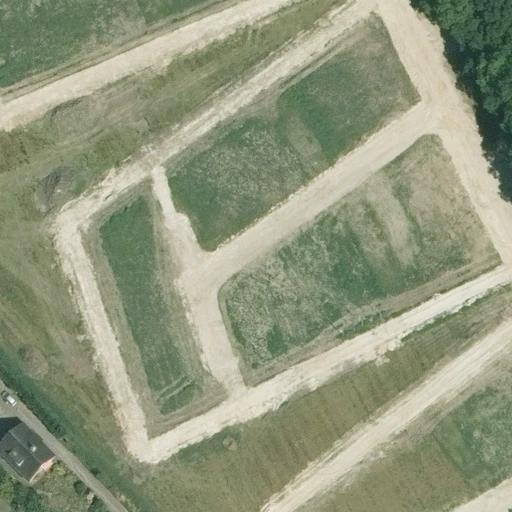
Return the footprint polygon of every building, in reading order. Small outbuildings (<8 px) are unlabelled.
[(119,0),(119,1),(97,10),(113,48),(136,38),(126,15),(137,10),(132,0),(119,0)] [(188,0),(194,13),(217,3),(215,0),(188,0)] [(71,13),(60,17),(69,40),(80,35),(90,58),(113,48),(97,10),(74,20),(71,13)] [(40,35),(17,44),(33,82),(56,72),(47,49),(58,44),(48,22),(37,27),(40,35)] [(354,30),(337,43),(359,74),(376,61),(354,30)] [(337,43),(320,55),(342,86),(359,74),(337,43)] [(0,69),(1,69),(11,92),(33,82),(17,44),(0,51),(0,69)] [(320,55),(304,67),(326,97),(342,86),(320,55)] [(304,67),(286,79),(309,110),(326,97),(304,67)] [(386,104),(379,109),(386,118),(393,114),(386,104)] [(251,105),(233,118),(256,148),(273,136),(251,105)] [(393,114),(386,118),(393,128),(400,123),(393,114)] [(233,118),(217,130),(239,160),(256,148),(233,118)] [(353,128),(346,132),(353,142),(360,137),(353,128)] [(217,130),(200,142),(222,172),(239,160),(217,130)] [(360,137),(353,142),(360,152),(367,147),(360,137)] [(200,142),(184,154),(206,184),(222,172),(200,142)] [(184,154),(167,166),(189,197),(206,184),(184,154)] [(416,168),(402,175),(413,196),(449,178),(439,157),(416,168)] [(449,178),(413,196),(423,217),(423,218),(438,210),(460,199),(449,178)] [(282,179),(276,183),(283,193),(289,188),(282,179)] [(289,188),(283,193),(290,203),(296,198),(289,188)] [(249,202),(243,207),(250,217),(256,212),(249,202)] [(329,204),(322,209),(329,219),(336,214),(329,204)] [(380,204),(369,209),(372,216),(383,211),(380,204)] [(383,211),(372,216),(376,224),(387,218),(383,211)] [(256,212),(250,217),(257,227),(263,222),(256,212)] [(110,223),(84,232),(99,274),(124,265),(126,273),(149,265),(145,253),(123,261),(110,223)] [(237,226),(230,231),(237,241),(244,236),(237,226)] [(449,241),(428,252),(433,263),(440,259),(452,283),(492,264),(480,239),(454,252),(449,241)] [(277,242),(270,246),(277,256),(284,252),(277,242)] [(361,283),(340,293),(358,330),(380,319),(369,297),(361,283)] [(133,297),(109,305),(117,328),(155,315),(148,292),(133,297)] [(185,292),(177,295),(181,306),(189,303),(185,292)] [(319,304),(326,318),(337,341),(358,330),(340,293),(319,304)] [(189,303),(181,306),(185,317),(193,315),(189,303)] [(290,318),(268,329),(287,366),(309,355),(298,332),(309,327),(298,305),(287,311),(290,318)] [(155,315),(117,328),(124,350),(148,342),(163,337),(155,315)] [(243,333),(232,338),(243,360),(253,355),(264,377),(287,366),(268,329),(246,340),(243,333)] [(511,347),(497,360),(511,379),(511,347)] [(160,373),(135,381),(149,423),(175,415),(162,377),(184,369),(180,358),(158,365),(160,373)] [(511,379),(497,360),(480,372),(504,402),(511,395),(511,379)] [(480,372),(464,385),(487,415),(504,402),(480,372)] [(464,385),(447,398),(471,428),(487,415),(464,385)] [(0,453),(28,483),(52,460),(21,428),(0,447),(0,453)]
